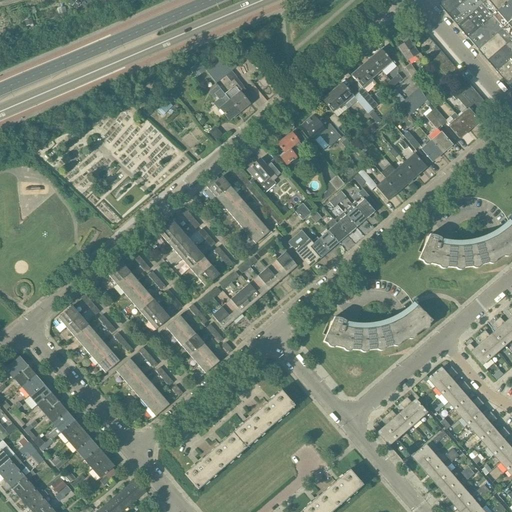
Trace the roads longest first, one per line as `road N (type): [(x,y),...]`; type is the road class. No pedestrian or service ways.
road 1 (residential): [(25,325),(404,0)]
road 2 (residential): [(271,334),(511,126)]
road 3 (secondary): [(0,109),(259,0)]
road 4 (secondary): [(211,0),(0,92)]
road 5 (residential): [(134,452),(271,334)]
road 6 (residential): [(134,452),(25,325)]
road 7 (residential): [(511,112),(425,7),(407,0)]
road 8 (residential): [(346,421),(441,340)]
